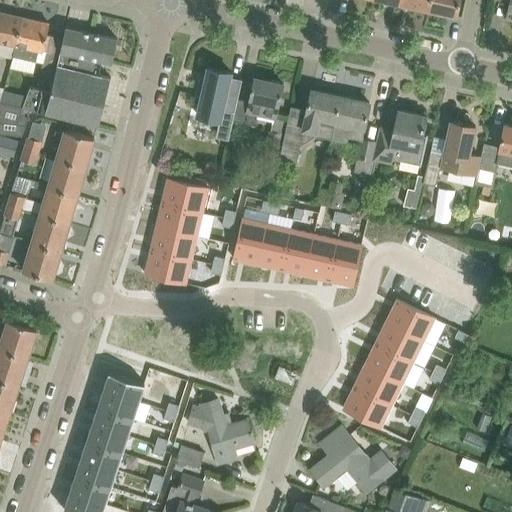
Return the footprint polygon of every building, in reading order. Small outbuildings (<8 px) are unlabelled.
[(401,0),(400,3),(428,9),(430,0),(401,0)] [(430,0),(428,9),(456,15),(459,0),(430,0)] [(511,0),(499,0),(509,2),(505,17),(511,18),(511,0)] [(0,54),(13,58),(14,56),(16,44),(22,17),(0,11),(0,54)] [(16,44),(14,56),(37,61),(39,49),(48,51),(50,43),(52,35),(47,34),(50,23),(22,17),(16,44)] [(58,62),(51,90),(49,96),(100,117),(109,76),(98,74),(101,60),(112,62),(118,38),(66,26),(61,46),(58,62)] [(58,62),(45,59),(38,87),(51,90),(58,62)] [(199,80),(196,94),(202,95),(198,115),(220,119),(216,136),(229,139),(233,120),(238,98),(242,79),(230,76),(231,72),(208,67),(206,77),(205,81),(200,80),(199,80)] [(238,98),(233,120),(245,122),(255,124),(257,113),(276,117),(279,102),(283,83),(255,77),(249,101),(238,98)] [(38,87),(30,85),(21,106),(22,107),(98,126),(100,117),(49,96),(51,90),(38,87)] [(279,160),(297,164),(304,133),(331,138),(341,96),(312,89),(304,125),(288,121),(279,160)] [(341,96),(331,138),(347,142),(349,137),(360,139),(362,139),(364,126),(370,102),(341,96)] [(21,106),(3,103),(0,110),(0,122),(16,124),(22,107),(21,106)] [(22,107),(16,124),(0,122),(0,133),(22,135),(30,109),(22,107)] [(381,127),(374,160),(392,164),(395,149),(402,150),(400,160),(421,165),(427,137),(422,136),(427,115),(398,108),(394,130),(381,127)] [(27,137),(24,148),(40,153),(43,141),(36,139),(41,122),(34,120),(28,137),(27,137)] [(425,176),(423,183),(436,185),(440,167),(477,175),(481,156),(470,153),(476,126),(450,120),(442,157),(430,155),(425,176)] [(511,125),(505,124),(500,146),(484,142),(481,156),(477,175),(475,183),(491,187),(497,163),(511,166),(511,125)] [(66,129),(57,158),(86,166),(94,137),(66,129)] [(269,130),(265,148),(277,151),(281,133),(271,130),(269,130)] [(370,175),(377,143),(362,139),(360,139),(356,157),(357,158),(354,171),(370,175)] [(40,153),(24,148),(20,159),(36,164),(40,153)] [(57,158),(49,185),(77,194),(86,166),(57,158)] [(167,178),(162,202),(204,211),(209,187),(167,178)] [(323,204),(341,208),(344,194),(343,194),(345,185),(331,181),(328,191),(326,190),(323,204)] [(49,185),(41,213),(69,221),(77,194),(49,185)] [(12,192),(8,204),(22,207),(25,196),(12,192)] [(360,195),(346,203),(349,210),(362,214),(365,204),(360,195)] [(265,198),(262,209),(270,211),(273,199),(265,198)] [(273,199),(270,211),(278,213),(281,201),(273,199)] [(162,202),(156,225),(198,235),(204,211),(162,202)] [(22,207),(8,204),(4,217),(17,220),(22,207)] [(296,205),(294,216),(301,218),(304,206),(296,205)] [(225,208),(223,216),(235,218),(237,211),(225,208)] [(336,209),(334,221),(341,223),(344,211),(336,209)] [(344,211),(341,223),(349,225),(352,213),(344,211)] [(41,213),(32,241),(61,249),(69,221),(41,213)] [(223,216),(221,224),(233,226),(235,218),(223,216)] [(244,216),(235,258),(258,264),(268,222),(244,216)] [(268,222),(258,264),(282,269),(291,227),(268,222)] [(156,225),(151,249),(193,258),(198,235),(156,225)] [(291,227),(282,269),(305,274),(315,232),(291,227)] [(315,232),(305,274),(329,279),(338,238),(315,232)] [(338,238),(329,279),(352,285),(361,243),(338,238)] [(52,279),(61,249),(32,241),(29,251),(23,270),(52,279)] [(0,262),(5,264),(8,252),(0,249),(0,262)] [(151,249),(146,273),(187,283),(193,258),(151,249)] [(214,255),(212,263),(224,265),(226,257),(214,255)] [(212,263),(211,270),(222,273),(224,265),(212,263)] [(397,299),(386,322),(424,341),(435,318),(397,299)] [(8,319),(0,344),(0,347),(28,357),(37,328),(8,319)] [(386,322),(375,343),(414,362),(424,341),(386,322)] [(459,330),(455,337),(466,342),(469,335),(459,330)] [(375,343),(364,365),(403,384),(414,362),(375,343)] [(0,347),(0,378),(19,384),(28,357),(0,347)] [(297,372),(279,364),(275,376),(293,383),(297,372)] [(435,364),(432,371),(442,377),(446,369),(435,364)] [(364,365),(354,386),(392,405),(403,384),(364,365)] [(432,371),(428,378),(439,384),(442,377),(432,371)] [(114,373),(109,390),(144,402),(149,385),(114,373)] [(0,378),(0,408),(10,412),(19,384),(0,378)] [(354,386),(343,409),(381,428),(392,405),(354,386)] [(109,390),(103,407),(138,419),(144,402),(109,390)] [(208,428),(209,430),(216,452),(219,462),(237,457),(234,446),(254,440),(252,433),(253,433),(252,429),(251,430),(247,419),(232,423),(229,411),(223,413),(218,397),(201,402),(202,407),(190,406),(188,423),(201,425),(204,429),(208,428)] [(169,401),(166,409),(177,413),(179,409),(180,405),(169,401)] [(103,407),(97,425),(133,436),(138,419),(103,407)] [(414,407),(410,414),(421,420),(425,412),(414,407)] [(0,408),(0,439),(1,439),(10,412),(0,408)] [(166,409),(164,417),(175,420),(177,413),(166,409)] [(410,414),(407,421),(418,427),(421,420),(410,414)] [(97,425),(92,442),(127,453),(133,436),(97,425)] [(364,452),(355,441),(342,425),(321,442),(329,454),(311,468),(324,485),(340,472),(347,466),(366,490),(395,467),(382,451),(370,460),(364,453),(364,452)] [(157,436),(155,443),(166,447),(169,439),(157,436)] [(205,452),(175,441),(174,445),(181,448),(177,459),(200,467),(205,452)] [(92,442),(86,459),(121,470),(127,453),(92,442)] [(155,443),(152,451),(164,454),(166,447),(155,443)] [(401,447),(398,454),(408,459),(411,452),(413,449),(402,444),(401,447)] [(463,457),(460,465),(474,470),(477,462),(463,457)] [(86,459),(81,476),(116,487),(121,470),(86,459)] [(176,461),(174,467),(183,470),(185,463),(177,460),(176,461)] [(153,472),(151,480),(162,484),(163,481),(165,476),(153,472)] [(204,480),(185,474),(183,473),(178,487),(172,485),(163,511),(207,511),(208,508),(192,503),(195,493),(199,495),(204,480)] [(81,476),(75,493),(110,504),(116,487),(81,476)] [(151,480),(148,487),(160,491),(162,484),(151,480)] [(405,511),(427,511),(432,500),(396,487),(389,506),(405,511)] [(75,493),(70,510),(75,511),(107,511),(110,504),(75,493)] [(294,511),(339,511),(342,504),(313,493),(309,504),(299,500),(294,511)]
